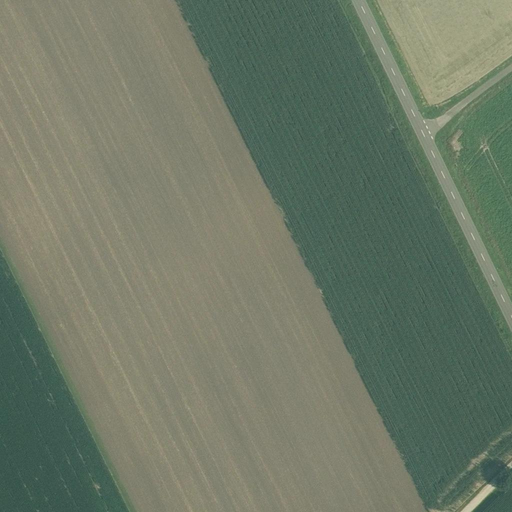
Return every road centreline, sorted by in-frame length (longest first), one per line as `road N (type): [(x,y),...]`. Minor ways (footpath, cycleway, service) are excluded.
road 1 (tertiary): [(511,319),(424,136)]
road 2 (tertiary): [(424,136),(357,0)]
